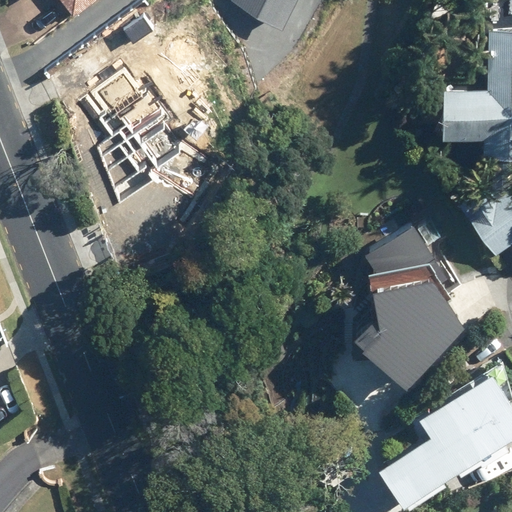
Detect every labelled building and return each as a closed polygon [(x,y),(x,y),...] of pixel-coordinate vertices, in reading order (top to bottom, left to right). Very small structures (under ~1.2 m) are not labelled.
[(152,0),(172,28),(211,0),(152,0)] [(263,0),(289,13),(296,0),(263,0)] [(490,179),(466,194),(499,246),(511,237),(511,17),(494,17),(493,77),(446,76),(445,125),(491,127),(490,179)] [(199,203),(163,98),(108,116),(117,141),(108,144),(144,248),(182,235),(174,211),(199,203)] [(476,312),(420,213),(370,242),(395,286),(363,319),(417,372),(476,312)] [(386,451),(411,492),(511,429),(511,375),(500,355),(429,398),(441,418),(386,451)]
